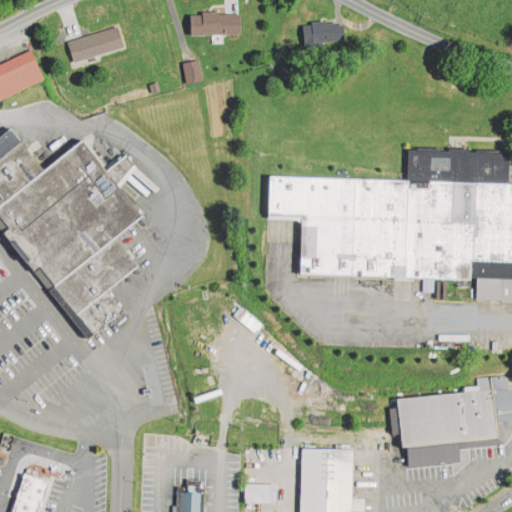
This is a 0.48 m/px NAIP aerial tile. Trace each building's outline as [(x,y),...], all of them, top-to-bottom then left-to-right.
[(244,32),(195,34),(194,13),(243,10),(244,32)] [(346,38),(308,43),(305,21),(343,17),(346,38)] [(119,23),(70,39),(77,61),(126,46),(119,23)] [(0,62),(0,98),(44,77),(31,49),(0,62)] [(204,77),(189,80),(185,63),(200,60),(204,77)] [(0,205),(0,133),(11,125),(47,168),(0,205)] [(0,205),(0,221),(53,287),(53,289),(121,235),(147,214),(122,182),(137,164),(129,155),(112,169),(86,137),(47,168),(0,205)] [(274,174),(273,212),(309,213),(307,272),(511,277),(511,149),(410,147),(410,177),(274,174)] [(53,287),(75,315),(110,288),(142,263),(121,235),(53,287)] [(75,315),(91,336),(126,309),(110,288),(75,315)] [(196,304),(205,365),(223,362),(215,301),(196,304)] [(404,398),(405,406),(394,408),(397,431),(410,429),(412,446),(459,440),(502,435),(500,418),(511,416),(511,394),(509,372),(479,376),(480,383),(465,385),(466,391),(404,398)] [(206,377),(209,384),(202,387),(209,407),(222,403),(213,375),(206,377)] [(412,446),(414,466),(462,460),(459,440),(412,446)] [(306,447),(305,511),(354,511),(355,508),(367,508),(367,498),(357,497),(358,448),(306,447)] [(28,471),(15,511),(38,511),(49,478),(28,471)] [(279,502),(248,501),(249,482),(280,483),(279,502)] [(180,489),(179,511),(202,511),(203,489),(180,489)]
